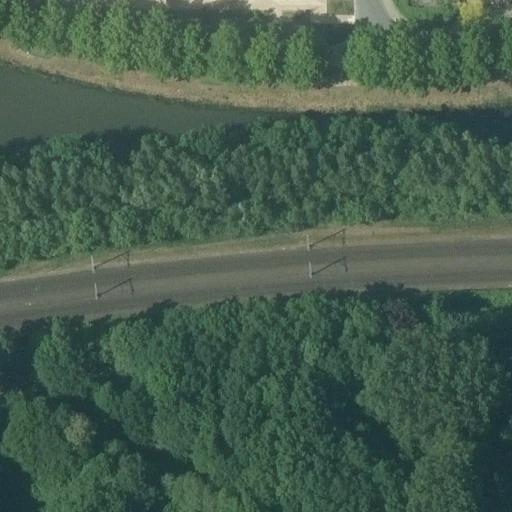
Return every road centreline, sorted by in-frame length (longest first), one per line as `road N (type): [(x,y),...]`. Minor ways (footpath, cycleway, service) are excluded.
road 1 (residential): [(304,49),(197,40),(16,0)]
road 2 (unclassified): [(366,49),(511,38)]
